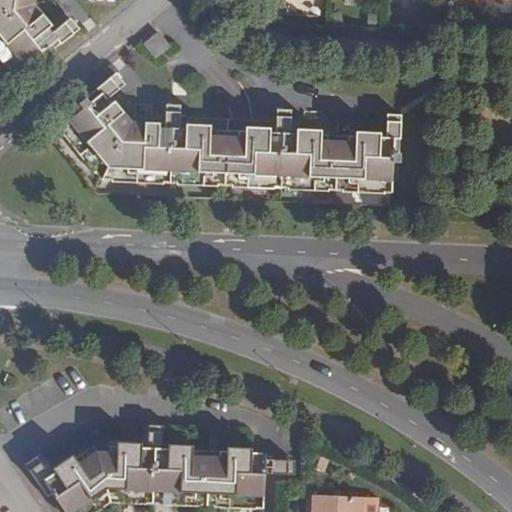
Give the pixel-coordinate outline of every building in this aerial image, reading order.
[(0,0),(0,57),(13,76),(77,29),(67,15),(50,27),(35,3),(35,0),(0,0)] [(158,32),(142,43),(153,59),(169,47),(158,32)] [(125,84),(115,73),(79,104),(82,108),(48,136),(94,193),(312,201),(403,205),(407,112),(389,112),(389,125),(322,122),(322,111),(304,111),(303,121),(291,121),(291,110),(272,110),(271,120),(179,116),(179,106),(167,106),(166,116),(134,114),(116,92),(125,84)] [(33,451),(22,459),(46,494),(51,490),(65,511),(92,511),(102,505),(262,508),(263,476),(291,477),(291,454),(266,453),(266,446),(161,444),(162,422),(147,422),(146,443),(89,442),(45,470),(33,451)] [(359,511),(360,498),(309,497),(308,511),(359,511)]
